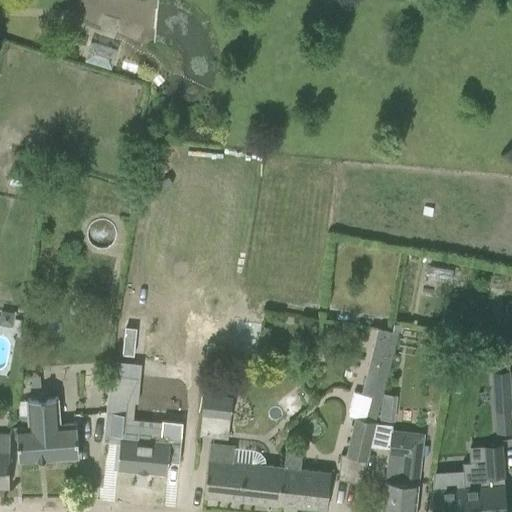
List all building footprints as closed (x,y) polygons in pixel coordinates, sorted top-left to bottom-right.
[(89,27),(82,61),(108,67),(118,19),(100,16),(97,29),(89,27)] [(241,356),(242,347),(255,348),(257,327),(207,322),(204,352),(241,356)] [(359,484),(368,446),(374,423),(397,333),(376,328),(360,393),(353,392),(347,416),(353,418),(345,455),(343,455),(337,479),(359,484)] [(507,370),(491,371),(493,391),(508,390),(507,370)] [(109,374),(102,441),(119,442),(116,468),(137,470),(166,473),(168,461),(178,462),(182,426),(181,426),(182,421),(162,419),(161,426),(152,425),(149,425),(125,423),(125,422),(123,422),(125,401),(126,401),(127,399),(126,399),(136,379),(137,377),(109,374)] [(508,390),(493,391),(494,411),(496,411),(510,410),(508,390)] [(200,414),(229,417),(231,397),(202,394),(200,414)] [(16,428),(18,460),(78,456),(76,424),(60,425),(59,411),(59,406),(58,398),(27,400),(29,427),(16,428)] [(374,423),(368,446),(388,448),(381,511),(414,511),(417,484),(422,434),(390,431),(391,425),(374,423)] [(0,485),(8,486),(9,434),(0,434),(0,485)] [(203,495),(279,504),(283,467),(233,461),(234,446),(209,443),(203,495)] [(283,467),(279,504),(326,509),(330,472),(298,468),(302,453),(285,451),(283,467)] [(462,487),(430,489),(431,511),(505,511),(502,460),(460,462),(462,487)]
